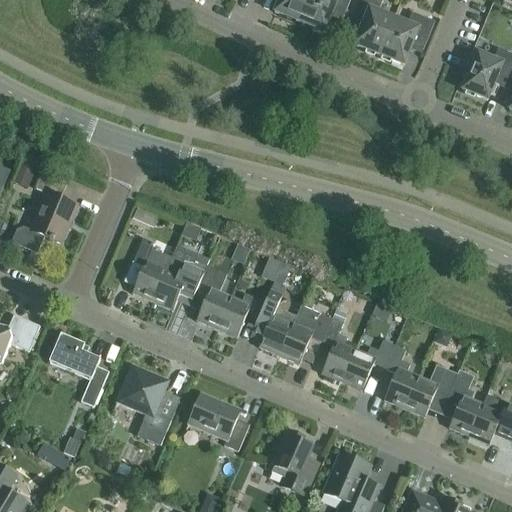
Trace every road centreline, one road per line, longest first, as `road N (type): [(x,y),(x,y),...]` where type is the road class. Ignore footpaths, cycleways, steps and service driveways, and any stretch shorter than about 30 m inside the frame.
road 1 (residential): [(511,500),(72,309)]
road 2 (tertiary): [(511,262),(382,213),(134,147)]
road 3 (residential): [(422,109),(168,0)]
road 4 (residential): [(72,309),(134,147)]
road 5 (tertiary): [(134,147),(0,86)]
